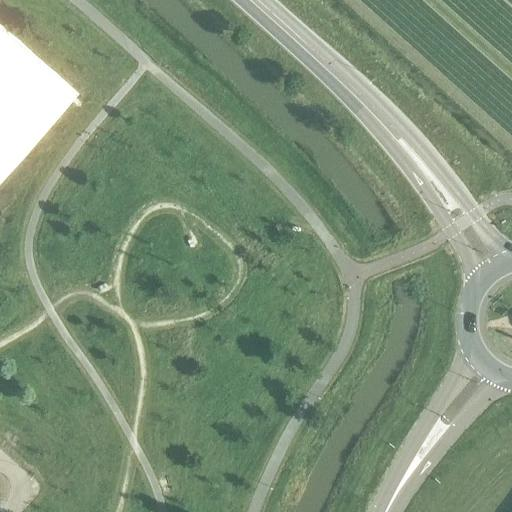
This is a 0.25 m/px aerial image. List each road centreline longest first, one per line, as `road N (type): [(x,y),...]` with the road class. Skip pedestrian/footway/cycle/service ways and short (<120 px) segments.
road 1 (secondary): [(428,175),(249,0)]
road 2 (secondary): [(475,352),(432,419),(415,464)]
road 3 (secondary): [(415,464),(498,375)]
